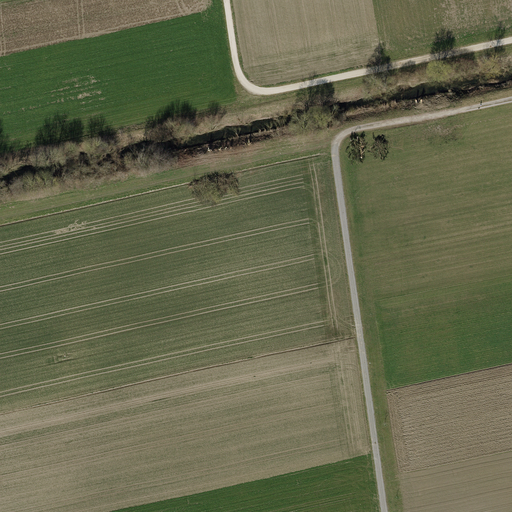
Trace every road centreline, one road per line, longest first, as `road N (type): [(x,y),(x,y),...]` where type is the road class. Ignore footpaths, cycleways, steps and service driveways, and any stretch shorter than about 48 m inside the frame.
road 1 (track): [(511,99),(358,128),(336,144),(383,511)]
road 2 (track): [(226,0),(236,64),(260,90),(511,40)]
